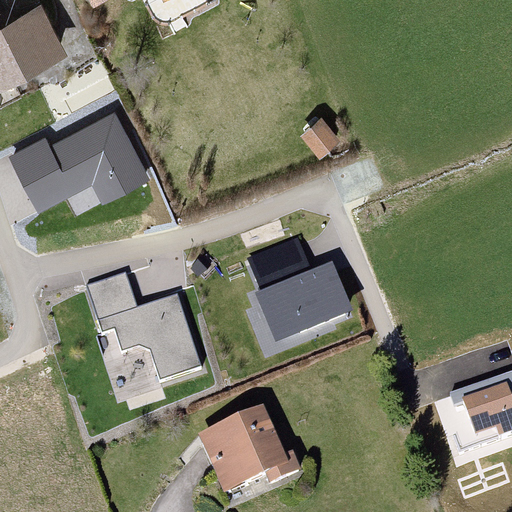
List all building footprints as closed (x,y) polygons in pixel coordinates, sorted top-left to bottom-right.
[(32,0),(0,15),(0,80),(68,48),(45,0),(32,0)] [(16,158),(40,205),(93,178),(104,200),(144,180),(113,118),(50,151),(46,143),(16,158)] [(337,143),(320,123),(303,137),(320,157),(337,143)] [(270,352),(341,323),(321,274),(303,281),(291,251),(248,268),(261,299),(250,303),(270,352)] [(153,385),(193,372),(172,305),(98,328),(107,358),(141,347),(153,385)] [(511,373),(451,395),(470,451),(511,436),(511,373)] [(268,409),(197,438),(216,485),(287,456),(268,409)]
